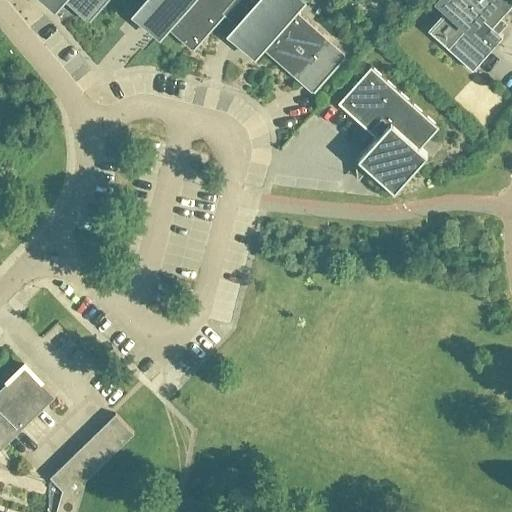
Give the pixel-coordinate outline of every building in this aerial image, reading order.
[(51,0),(52,0),(57,5),(62,0),(64,0),(87,21),(105,0),(51,0)] [(136,0),(142,5),(137,11),(140,14),(162,33),(167,27),(191,49),(223,14),(223,13),(233,0),(136,0)] [(233,0),(223,13),(223,14),(223,13),(237,26),(232,32),(235,35),(257,54),(263,48),(311,91),(345,54),(296,10),(301,4),(296,0),(233,0)] [(448,8),(429,30),(473,70),(503,37),(493,28),(511,6),(511,0),(440,0),(440,1),(448,8)] [(394,192),(427,156),(420,150),(440,128),(371,66),(338,103),(343,108),(351,114),(358,121),(366,128),(377,138),(361,156),(358,159),(394,192)] [(0,389),(0,450),(12,438),(54,397),(24,366),(0,389)] [(115,415),(50,479),(61,491),(61,493),(81,498),(86,481),(133,434),(115,415)] [(77,511),(81,498),(61,493),(59,501),(55,511),(77,511)]
